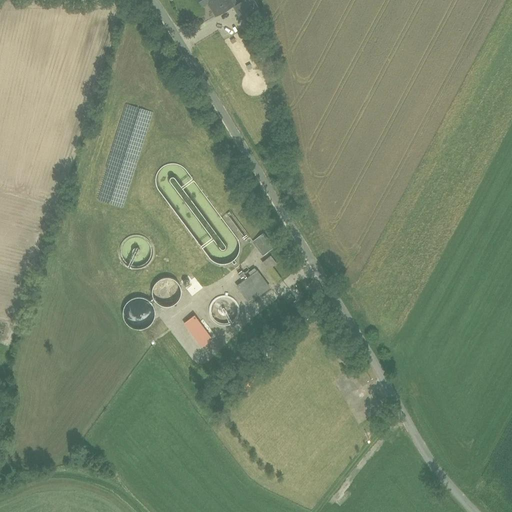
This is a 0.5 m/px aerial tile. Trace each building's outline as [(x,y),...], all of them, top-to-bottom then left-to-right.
[(214,18),(232,7),(240,20),(257,9),(251,0),(243,0),(237,4),(235,0),(197,0),(201,5),(205,3),(214,18)] [(154,182),(156,188),(206,255),(210,260),(216,263),(223,264),(229,262),(234,258),(237,252),(238,246),(236,240),(186,173),(182,168),(175,164),(169,164),(163,166),(158,170),(155,176),(154,182)] [(262,232),(250,241),(262,256),(274,247),(262,232)] [(149,245),(145,240),(139,237),(133,236),(127,238),(122,242),(119,247),(119,254),(120,260),(124,265),(129,267),(136,268),(143,266),(147,263),(150,257),(151,251),(149,245)] [(270,256),(260,264),(276,284),(281,280),(271,268),(276,264),(270,256)] [(270,289),(254,268),(245,275),(241,271),(236,274),(241,281),(235,286),(249,305),(270,289)] [(178,285),(174,280),(169,277),(164,277),(158,279),(154,282),(151,287),(150,292),(152,298),(156,302),(160,305),(166,306),(172,304),(176,300),(179,295),(179,290),(178,285)] [(152,305),(148,300),(141,296),(136,296),(130,298),(125,302),(122,307),(121,314),(123,320),(127,325),(132,328),(139,328),(145,326),(150,323),(153,317),(154,311),(152,305)] [(236,305),(232,301),(227,298),(222,297),(216,299),(212,303),(209,308),(209,313),(210,318),(214,323),(218,325),(224,326),(230,324),(234,321),(237,316),(237,310),(236,305)] [(205,325),(202,320),(197,318),(192,317),(187,319),(184,322),(181,326),(181,331),(182,336),(185,340),(189,342),(195,343),(200,341),(203,339),(206,334),(206,329),(205,325)]
